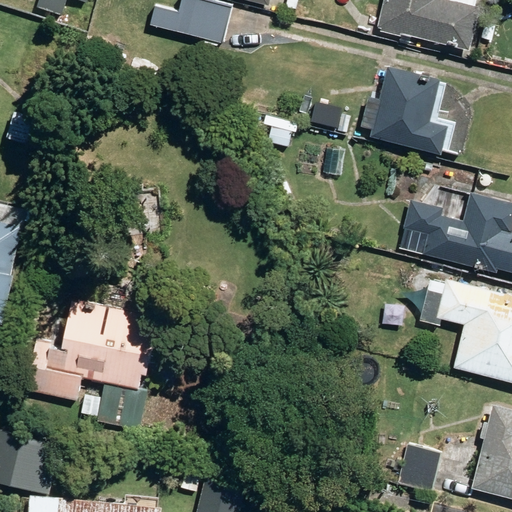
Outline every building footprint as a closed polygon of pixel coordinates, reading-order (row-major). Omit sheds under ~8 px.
[(33,0),(33,4),(57,11),(60,0),(33,0)] [(145,22),(219,39),(227,0),(175,0),(174,7),(150,2),(145,22)] [(294,13),(309,15),(311,2),(296,0),(294,13)] [(408,31),(464,45),(474,2),(470,1),(470,0),(379,0),(373,26),(397,33),(396,39),(406,41),(408,31)] [(85,30),(96,33),(99,18),(89,16),(85,30)] [(366,133),(436,150),(445,117),(427,113),(436,75),(383,61),(375,95),(364,93),(357,122),(368,125),(366,133)] [(2,135),(24,140),(31,114),(9,107),(2,135)] [(266,141),(286,143),(289,126),(269,123),(266,141)] [(349,145),(328,142),(323,175),(345,178),(349,145)] [(8,167),(25,175),(32,160),(15,152),(8,167)] [(275,182),(280,193),(288,189),(284,178),(275,182)] [(493,264),(511,268),(511,199),(466,189),(459,218),(437,213),(439,204),(407,196),(395,244),(491,267),(493,264)] [(0,298),(6,271),(8,271),(18,223),(0,218),(0,298)] [(245,280),(228,269),(211,297),(228,308),(245,280)] [(449,364),(511,380),(511,291),(443,274),(442,279),(427,276),(416,317),(436,322),(438,315),(460,321),(449,364)] [(96,417),(136,425),(143,386),(132,383),(135,369),(140,369),(150,312),(67,296),(57,346),(46,343),(47,338),(31,335),(21,387),(70,396),(75,373),(102,378),(98,397),(81,394),(78,411),(97,414),(96,417)] [(468,485),(511,496),(511,406),(490,401),(468,485)] [(135,435),(149,438),(151,424),(137,423),(135,435)] [(394,480),(428,489),(438,449),(404,441),(394,480)] [(223,510),(235,511),(238,511),(243,487),(227,484),(223,510)] [(154,511),(156,503),(25,491),(22,511),(154,511)] [(165,511),(183,511),(184,504),(166,503),(165,511)]
